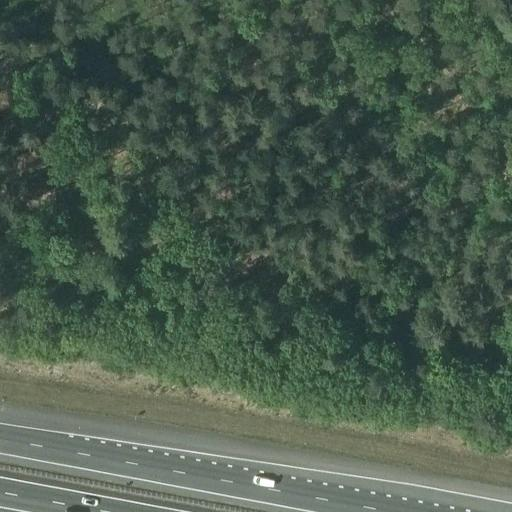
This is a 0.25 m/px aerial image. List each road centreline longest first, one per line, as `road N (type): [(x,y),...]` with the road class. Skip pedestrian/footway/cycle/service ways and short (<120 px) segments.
road 1 (track): [(0,58),(323,305),(376,335),(511,364)]
road 2 (motorway): [(387,511),(0,438)]
